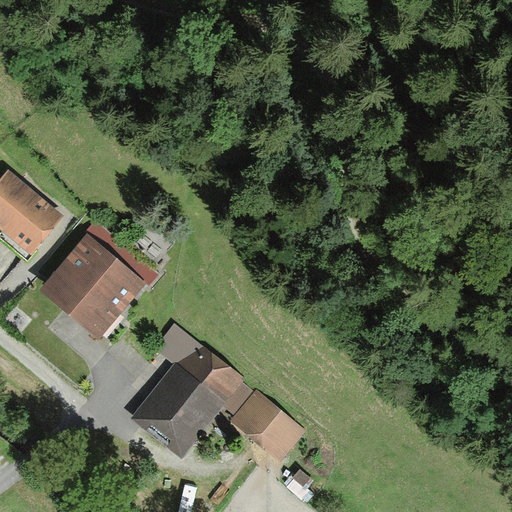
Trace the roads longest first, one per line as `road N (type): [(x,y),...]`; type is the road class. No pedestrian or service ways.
road 1 (track): [(126,0),(253,21),(305,44),(331,87),(353,217),(373,265),(428,318),(511,374)]
road 2 (residential): [(0,479),(79,415),(0,346)]
